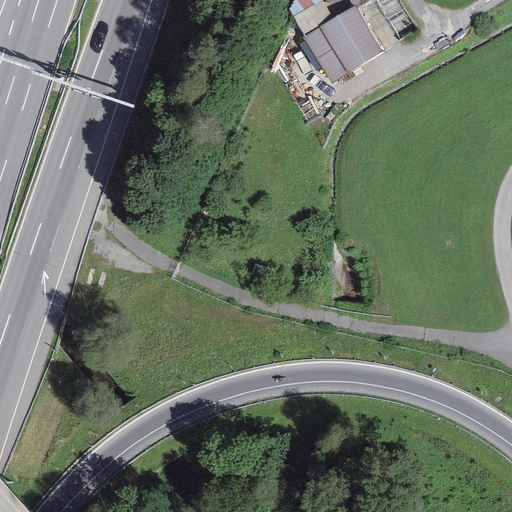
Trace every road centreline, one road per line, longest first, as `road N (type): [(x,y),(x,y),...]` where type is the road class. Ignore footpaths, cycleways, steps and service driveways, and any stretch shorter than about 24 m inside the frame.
road 1 (motorway): [(47,511),(107,450),(149,421),(219,389),(276,375),(389,378),(447,397),(511,434)]
road 2 (motorway): [(0,369),(125,0)]
road 3 (motorway): [(44,0),(0,144)]
